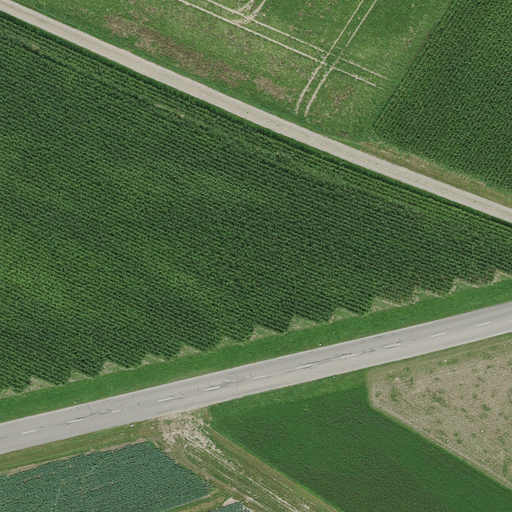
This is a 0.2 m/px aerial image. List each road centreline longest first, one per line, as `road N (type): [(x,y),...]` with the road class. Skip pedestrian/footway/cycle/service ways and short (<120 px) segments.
road 1 (track): [(0,0),(511,215)]
road 2 (tertiary): [(511,317),(0,440)]
